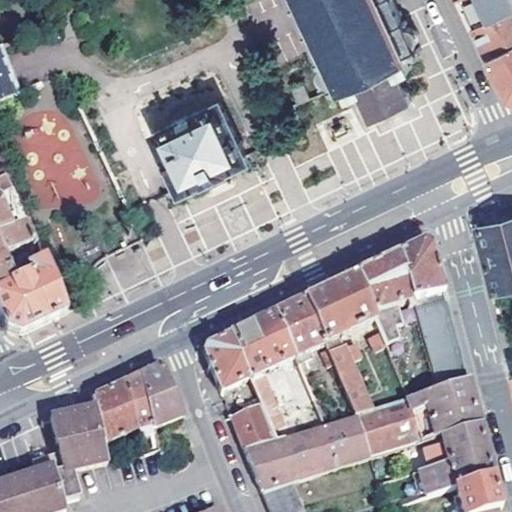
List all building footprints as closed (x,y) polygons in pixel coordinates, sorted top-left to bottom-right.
[(300,70),(314,63),(317,70),(317,74),(318,77),(318,80),(321,82),(323,84),(326,86),(327,86),(329,91),(331,94),(335,92),(337,96),(348,92),(351,98),(362,92),(373,118),(416,99),(415,97),(404,73),(414,68),(411,61),(418,58),(421,57),(419,53),(423,51),(420,43),(421,41),(422,39),(421,36),(420,34),(418,30),(416,28),(414,28),(411,27),(407,17),(402,19),(392,0),(290,0),(293,6),(289,8),(291,13),(295,11),(305,33),(301,35),(303,38),(288,45),(300,70)] [(511,0),(465,0),(475,21),(477,25),(511,8),(511,0)] [(511,8),(477,25),(489,50),(491,55),(511,45),(511,8)] [(511,45),(491,55),(510,94),(511,94),(511,45)] [(1,49),(0,49),(0,105),(20,96),(1,49)] [(131,216),(180,193),(150,128),(123,65),(70,89),(131,216)] [(305,84),(293,89),(299,103),(311,99),(305,84)] [(223,95),(150,128),(180,193),(216,177),(222,174),(253,159),(223,95)] [(19,135),(40,213),(93,199),(77,139),(52,146),(47,128),(19,135)] [(0,178),(9,174),(14,171),(10,159),(0,163),(0,178)] [(14,171),(9,174),(12,182),(17,180),(14,171)] [(0,192),(14,186),(12,182),(9,174),(0,178),(0,235),(11,229),(0,203),(0,192)] [(11,229),(0,235),(0,314),(8,333),(14,335),(21,337),(62,317),(68,314),(54,277),(32,217),(11,229)] [(495,289),(511,284),(511,218),(479,227),(495,289)] [(415,307),(439,390),(468,381),(434,249),(433,246),(429,244),(425,242),(400,254),(415,307)] [(358,275),(377,321),(382,333),(387,345),(401,341),(398,328),(405,326),(400,307),(408,304),(410,309),(415,307),(400,254),(393,258),(375,267),(358,275)] [(343,337),(377,321),(358,275),(322,292),(307,299),(326,345),(328,350),(335,365),(357,417),(373,412),(354,364),(363,360),(357,345),(348,349),(343,337)] [(283,311),(277,314),(297,358),(326,345),(307,299),(283,311)] [(297,358),(277,314),(271,317),(232,335),(251,381),(262,408),(273,432),(287,426),(266,373),(282,366),(300,405),(315,398),(297,358)] [(377,350),(387,346),(387,345),(382,333),(372,338),(377,350)] [(221,395),(251,381),(232,335),(214,344),(209,346),(204,355),(218,388),(221,395)] [(331,367),(335,365),(328,350),(324,352),(331,367)] [(158,370),(142,378),(154,430),(183,419),(180,413),(162,368),(158,370)] [(156,438),(154,430),(142,378),(138,380),(126,385),(136,430),(139,442),(156,438)] [(439,390),(373,412),(357,417),(370,460),(445,438),(480,427),(470,387),(468,381),(439,390)] [(96,410),(105,452),(136,430),(126,385),(121,388),(94,401),(96,410)] [(328,426),(315,398),(300,405),(312,431),(328,426)] [(276,442),(273,432),(262,408),(232,421),(244,452),(276,442)] [(73,502),(88,498),(82,471),(108,464),(105,452),(96,410),(91,411),(63,417),(51,420),(59,456),(70,503),(73,502)] [(312,431),(276,442),(244,452),(247,459),(261,493),(295,483),(370,460),(357,417),(328,426),(312,431)] [(444,467),(452,464),(487,454),(482,434),(480,427),(445,438),(447,446),(439,448),(444,467)] [(459,490),(493,479),(488,460),(487,454),(452,464),(459,490)] [(0,511),(64,511),(75,509),(73,502),(70,503),(59,456),(45,460),(40,462),(44,472),(0,487),(0,511)] [(459,490),(464,511),(501,511),(495,485),(493,479),(459,490)] [(261,493),(268,511),(291,511),(304,508),(305,508),(295,483),(261,493)]
